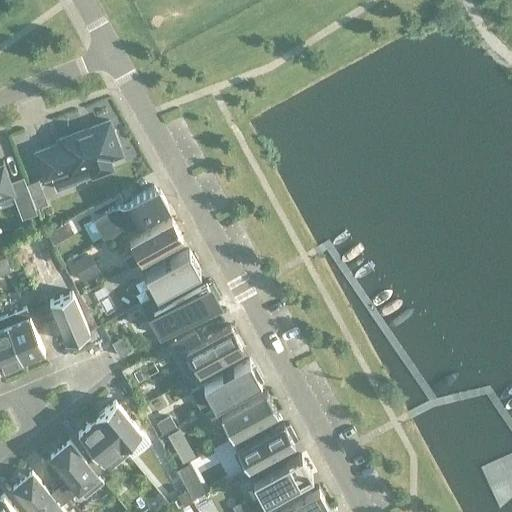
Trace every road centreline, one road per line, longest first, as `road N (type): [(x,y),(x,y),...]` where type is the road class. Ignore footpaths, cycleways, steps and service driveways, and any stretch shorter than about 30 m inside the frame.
road 1 (residential): [(361,511),(111,48)]
road 2 (unclassified): [(0,452),(99,362),(0,399)]
road 3 (residential): [(111,48),(0,95)]
